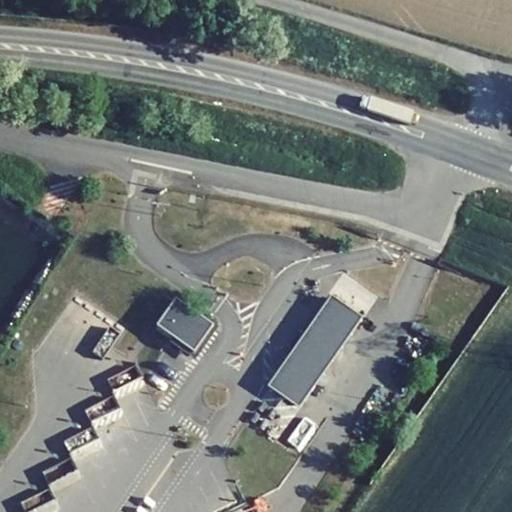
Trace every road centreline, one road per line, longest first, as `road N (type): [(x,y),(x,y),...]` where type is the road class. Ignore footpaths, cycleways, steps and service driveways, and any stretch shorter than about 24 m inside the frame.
road 1 (unclassified): [(455,144),(429,199),(404,210),(23,133)]
road 2 (tertiary): [(455,144),(279,90),(0,44)]
road 3 (residential): [(482,155),(490,90),(471,63),(273,0)]
